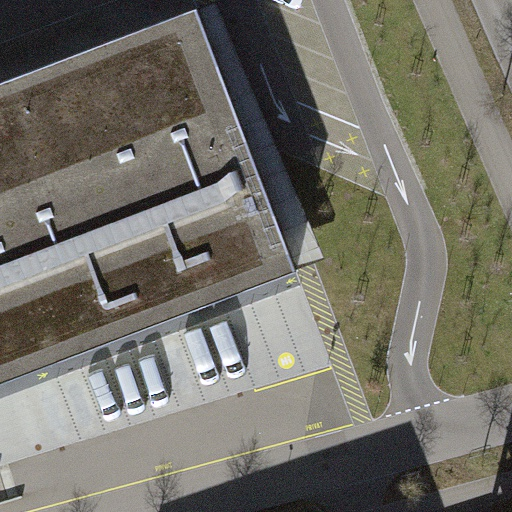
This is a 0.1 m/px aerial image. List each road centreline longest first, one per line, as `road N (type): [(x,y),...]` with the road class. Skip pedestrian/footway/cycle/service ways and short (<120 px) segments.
road 1 (unknown): [(428,446),(362,403),(278,394),(187,406),(0,467)]
road 2 (residential): [(511,418),(195,511)]
